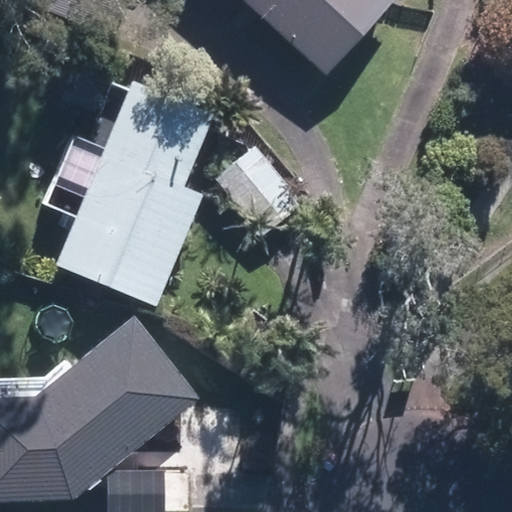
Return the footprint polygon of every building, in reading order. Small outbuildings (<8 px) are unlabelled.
[(119,0),(30,0),(26,13),(105,41),(119,0)] [(396,0),(221,0),(318,88),(397,1),(396,0)] [(206,116),(124,83),(47,267),(151,309),(197,197),(176,189),(206,116)] [(299,205),(249,147),(211,180),(260,238),(299,205)] [(194,399),(128,317),(26,398),(0,399),(0,504),(65,502),(194,399)] [(189,511),(187,469),(108,473),(109,511),(189,511)]
